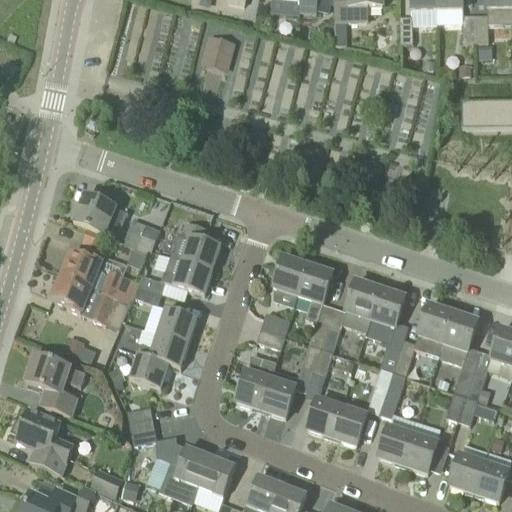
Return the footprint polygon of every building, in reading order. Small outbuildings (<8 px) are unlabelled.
[(245,11),(246,0),(228,0),(227,8),(245,11)] [(275,0),(275,5),(273,5),(272,16),(274,19),(300,21),(300,18),(316,19),(317,0),(275,0)] [(334,0),(336,51),(340,51),(348,51),(347,27),(367,26),(367,13),(383,13),(382,0),(334,0)] [(437,0),(411,0),(412,16),(438,16),(437,0)] [(463,15),(463,0),(437,0),(438,16),(463,15)] [(511,30),(511,0),(486,0),(487,15),(488,15),(488,21),(475,21),(476,48),(489,48),(488,31),(511,30)] [(463,49),(476,48),(475,21),(463,21),(463,49)] [(413,50),(412,22),(399,23),(400,50),(413,50)] [(207,55),(231,61),(234,49),(210,43),(207,55)] [(511,106),(462,107),(462,134),(511,132),(511,106)] [(97,120),(94,119),(90,120),(89,123),(88,125),(87,128),(88,132),(89,132),(88,133),(95,136),(96,135),(96,136),(100,134),(101,131),(102,131),(102,130),(102,129),(103,126),(102,122),(99,121),(97,120)] [(75,229),(88,234),(104,241),(105,242),(117,214),(87,202),(87,201),(86,200),(75,229)] [(144,229),(134,225),(124,249),(137,255),(148,231),(144,229)] [(179,238),(171,263),(182,267),(213,277),(222,252),(206,247),(210,236),(187,228),(183,240),(179,238)] [(151,260),(161,236),(148,231),(137,255),(151,260)] [(63,279),(62,282),(130,310),(139,288),(101,272),(103,267),(95,264),(104,241),(88,234),(82,249),(86,250),(82,262),(72,258),(68,268),(64,268),(61,275),(63,279)] [(213,277),(182,267),(171,263),(165,279),(177,282),(174,292),(205,302),(213,277)] [(298,302),(309,271),(284,263),(274,294),(298,302)] [(309,271),(298,302),(311,306),(306,323),(317,327),(323,310),(334,279),(309,271)] [(139,293),(162,300),(166,289),(143,281),(139,293)] [(120,336),(130,310),(62,282),(53,305),(69,311),(68,314),(120,336)] [(366,341),(371,326),(381,295),(356,287),(342,331),(366,339),(365,341),(366,341)] [(162,300),(139,293),(135,304),(158,312),(162,300)] [(387,359),(382,375),(394,379),(405,345),(409,332),(397,328),(406,303),(381,295),(371,326),(395,334),(387,359)] [(416,349),(405,345),(394,379),(406,383),(413,362),(417,363),(419,356),(439,363),(453,319),(429,311),(419,341),(416,349)] [(167,315),(158,339),(189,350),(198,325),(167,315)] [(265,323),(261,335),(285,343),(290,327),(267,319),(265,323)] [(478,327),(453,319),(439,363),(463,371),(454,399),(466,403),(481,357),(469,353),(478,327)] [(317,327),(309,351),(321,355),(329,331),(317,327)] [(321,355),(333,359),(341,335),(329,331),(321,355)] [(281,355),(285,343),(261,335),(257,347),(281,355)] [(511,372),(511,338),(501,335),(493,361),(481,357),(466,403),(478,407),(492,365),(511,372)] [(142,350),(139,360),(150,364),(170,371),(181,375),(189,350),(158,339),(154,354),(142,350)] [(70,341),(64,357),(80,363),(86,347),(70,341)] [(321,355),(309,351),(301,375),(313,379),(321,355)] [(333,359),(321,355),(313,379),(325,383),(333,359)] [(150,364),(139,360),(130,386),(161,396),(170,371),(150,364)] [(86,379),(71,374),(36,361),(35,364),(30,364),(27,372),(31,375),(26,388),(47,396),(41,412),(71,422),(77,405),(57,398),(61,386),(82,393),(86,379)] [(259,381),(249,378),(247,377),(237,408),(262,416),(272,385),(277,369),(264,365),(259,381)] [(394,379),(382,375),(368,417),(380,421),(394,379)] [(406,383),(394,379),(380,421),(392,424),(406,383)] [(296,393),(272,385),(262,416),(286,424),(296,393)] [(466,403),(454,399),(446,423),(458,427),(466,403)] [(478,407),(466,403),(458,427),(470,431),(478,407)] [(308,436),(332,444),(342,413),(318,405),(308,436)] [(130,429),(153,424),(151,413),(128,417),(130,429)] [(367,421),(342,413),(332,444),(357,452),(367,421)] [(30,417),(28,419),(26,418),(21,430),(24,431),(17,447),(39,456),(34,469),(30,468),(30,469),(61,482),(73,452),(55,445),(61,430),(30,417)] [(130,429),(132,440),(155,436),(153,424),(130,429)] [(379,464),(403,472),(413,441),(389,433),(379,464)] [(155,436),(132,440),(134,452),(158,447),(155,436)] [(438,449),(413,441),(403,472),(428,480),(438,449)] [(177,444),(168,446),(163,457),(175,462),(178,453),(177,444)] [(200,493),(212,463),(187,453),(175,484),(200,493)] [(474,500),(484,469),(460,461),(450,492),(474,500)] [(212,463),(200,493),(224,503),(236,473),(212,463)] [(509,477),(484,469),(474,500),(499,508),(509,477)] [(115,504),(123,485),(99,474),(90,493),(115,504)] [(246,511),(275,511),(283,491),(259,482),(247,511),(246,511)] [(84,491),(79,504),(75,511),(89,511),(96,496),(84,491)] [(303,511),(308,501),(283,491),(275,511),(303,511)] [(75,511),(79,504),(58,494),(51,508),(32,500),(26,511),(75,511)]
